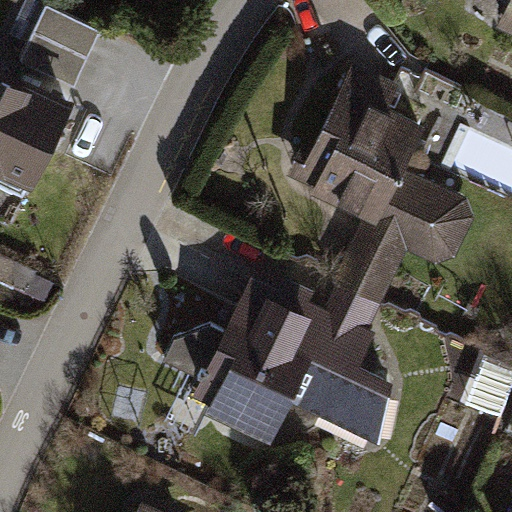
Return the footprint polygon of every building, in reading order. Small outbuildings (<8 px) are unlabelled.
[(511,0),(510,0),(503,15),(511,19),(511,0)] [(47,1),(21,55),(75,81),(101,27),(47,1)] [(316,188),(372,214),(369,221),(435,251),(447,243),(459,215),(459,199),(402,172),(404,168),(399,166),(401,161),(419,123),(384,107),(394,85),(354,65),(301,176),(318,184),(316,188)] [(67,97),(6,68),(0,81),(0,178),(23,189),(67,97)] [(335,277),(341,280),(359,241),(372,236),(388,243),(393,256),(374,295),(380,299),(405,247),(434,262),(453,249),(469,217),(467,194),(401,161),(399,166),(404,168),(402,172),(459,199),(459,215),(447,243),(435,251),(369,221),(362,218),(335,277)] [(359,241),(341,280),(374,295),(393,256),(388,243),(372,236),(359,241)] [(388,381),(354,365),(369,332),(365,330),(324,311),(252,276),(226,329),(211,321),(175,334),(165,356),(221,383),(211,403),(270,432),(290,391),(377,434),(388,381)] [(341,280),(324,311),(365,330),(380,299),(374,295),(341,280)] [(511,355),(489,347),(467,404),(505,419),(511,400),(511,355)]
